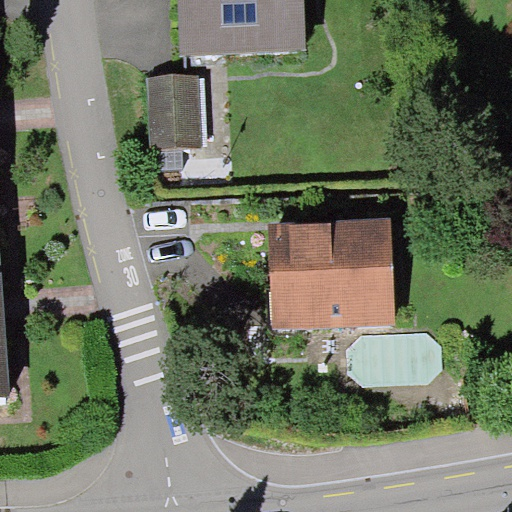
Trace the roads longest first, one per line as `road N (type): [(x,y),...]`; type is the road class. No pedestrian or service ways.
road 1 (residential): [(67,0),(89,143),(156,377),(171,511)]
road 2 (residential): [(345,511),(511,478)]
